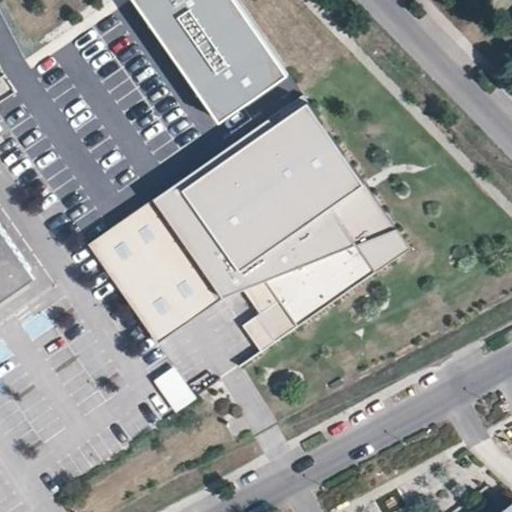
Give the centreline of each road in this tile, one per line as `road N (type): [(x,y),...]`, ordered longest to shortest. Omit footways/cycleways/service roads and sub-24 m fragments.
road 1 (residential): [(511,361),(245,511)]
road 2 (residential): [(374,0),(511,143)]
